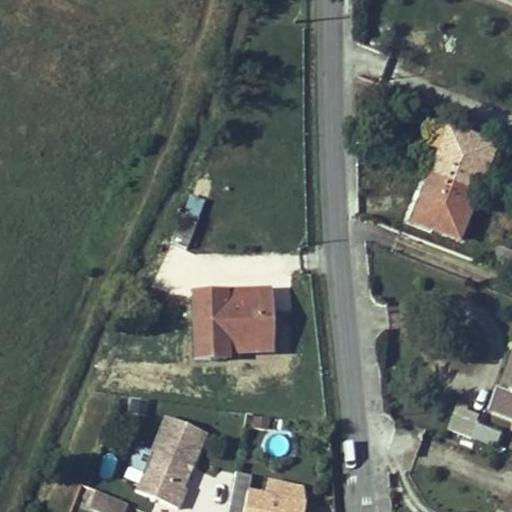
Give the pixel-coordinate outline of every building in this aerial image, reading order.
[(451,132),(433,177),(496,149),(451,132)] [(485,197),(433,177),(415,224),(467,244),(485,197)] [(182,215),(171,244),(186,250),(197,221),(182,215)] [(511,248),(503,244),(494,265),(511,271),(511,248)] [(275,353),(273,286),(192,289),(195,362),(233,360),(232,355),(275,353)] [(511,360),(502,385),(511,388),(511,360)] [(490,409),(511,418),(511,391),(499,385),(490,409)] [(501,446),(506,432),(480,421),(484,412),(461,403),(452,427),(501,446)] [(272,416),(254,416),(253,428),(271,428),(272,416)] [(205,435),(166,419),(135,492),(178,510),(186,491),(182,490),(205,435)] [(133,445),(122,480),(136,484),(147,449),(133,445)] [(102,456),(97,475),(110,478),(115,459),(102,456)] [(304,485),(269,477),(266,492),(306,500),(304,485)] [(95,511),(121,511),(126,503),(93,490),(85,508),(95,511)] [(304,511),(307,501),(248,490),(244,511),(304,511)]
